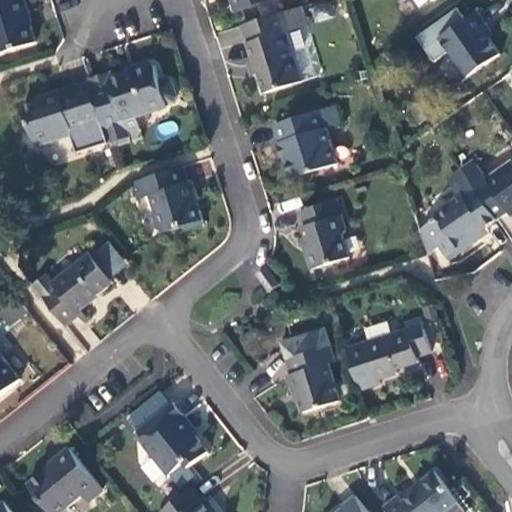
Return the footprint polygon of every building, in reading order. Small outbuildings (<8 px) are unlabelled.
[(0,0),(0,46),(32,37),(23,10),(26,9),(23,0),(0,0)] [(299,1),(285,5),(290,21),(304,17),(299,1)] [(290,21),(285,5),(240,18),(251,53),(247,55),(251,67),(256,66),(262,84),(300,72),(292,48),(285,23),(290,21)] [(477,9),(439,35),(466,74),(500,51),(482,26),(486,22),(477,9)] [(306,42),(292,48),(300,72),(314,67),(306,42)] [(103,128),(124,121),(122,113),(171,98),(176,93),(171,78),(166,74),(159,76),(154,61),(147,59),(137,62),(134,67),(105,76),(103,69),(86,74),(87,76),(90,86),(103,128)] [(68,128),(75,148),(106,138),(106,137),(103,128),(90,86),(87,76),(40,91),(41,95),(21,101),(33,139),(68,128)] [(334,100),(273,118),(279,138),(284,136),(288,150),(283,152),(290,171),(336,157),(325,122),(339,117),(334,100)] [(127,132),(124,121),(103,128),(106,137),(127,132)] [(475,162),(463,169),(496,216),(511,204),(511,159),(511,157),(484,174),(475,162)] [(472,158),(461,166),(463,169),(475,162),(472,158)] [(184,178),(178,160),(135,174),(141,192),(147,190),(152,206),(150,208),(155,223),(161,227),(179,221),(184,224),(199,219),(192,195),(194,194),(189,177),(184,178)] [(475,231),(496,216),(463,169),(461,166),(447,176),(458,192),(435,209),(438,213),(419,226),(426,246),(428,251),(439,244),(446,252),(458,244),(461,248),(479,236),(475,231)] [(335,195),(300,206),(309,237),(304,239),(313,264),(348,253),(341,228),(343,221),(335,195)] [(106,234),(87,250),(106,275),(126,259),(106,234)] [(29,278),(63,320),(76,311),(74,309),(88,297),(86,294),(108,277),(106,275),(87,250),(85,247),(49,276),(42,268),(29,278)] [(278,278),(266,261),(255,268),(268,287),(278,278)] [(18,294),(1,307),(10,319),(27,305),(18,294)] [(346,341),(358,382),(379,376),(378,371),(398,365),(396,361),(419,354),(417,349),(431,345),(421,312),(404,317),(406,323),(367,334),(346,341)] [(324,322),(281,336),(291,368),(288,370),(292,384),(295,384),(302,405),(340,393),(328,356),(335,354),(324,322)] [(0,388),(18,373),(0,351),(0,388)] [(171,396),(137,425),(146,437),(143,439),(167,469),(183,458),(187,462),(206,447),(190,426),(194,424),(171,396)] [(101,484),(68,443),(53,454),(55,456),(29,477),(53,509),(80,489),(86,495),(101,484)] [(194,469),(187,462),(183,458),(167,469),(178,482),(194,469)] [(382,501),(390,511),(459,511),(466,507),(459,499),(432,466),(417,479),(420,482),(401,497),(395,490),(382,501)] [(200,493),(191,481),(157,509),(159,511),(218,511),(215,507),(218,504),(205,489),(200,493)] [(370,511),(353,491),(341,501),(342,502),(329,511),(370,511)] [(14,511),(1,495),(0,495),(0,511),(14,511)]
